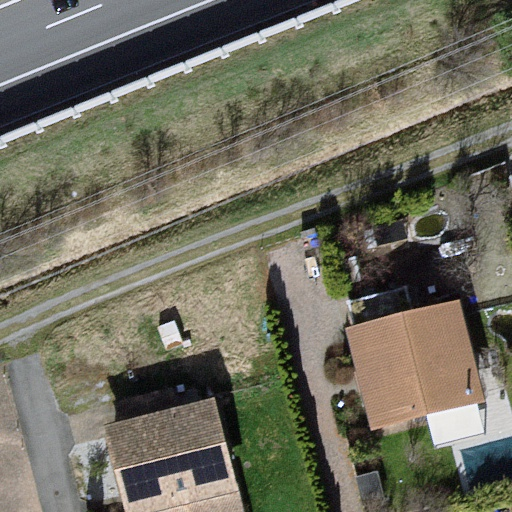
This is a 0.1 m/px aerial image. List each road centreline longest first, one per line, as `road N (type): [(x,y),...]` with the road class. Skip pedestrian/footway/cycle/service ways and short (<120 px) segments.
road 1 (track): [(0,334),(511,134)]
road 2 (motorway): [(0,47),(119,0)]
